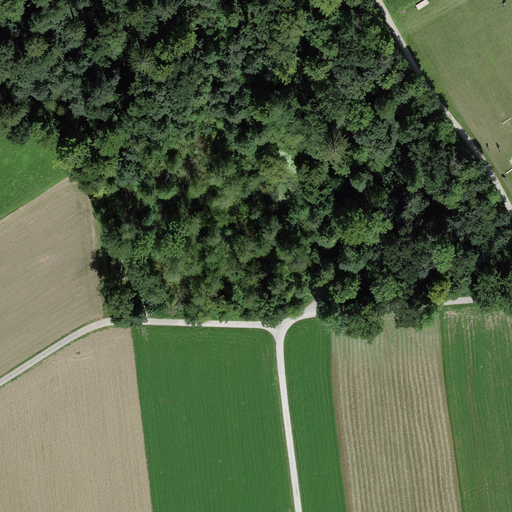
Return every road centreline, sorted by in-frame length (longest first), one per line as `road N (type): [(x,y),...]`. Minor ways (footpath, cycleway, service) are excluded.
road 1 (track): [(285,0),(345,80),(351,214),(333,280),(284,322)]
road 2 (track): [(373,0),(511,212)]
road 3 (track): [(284,322),(511,295)]
road 4 (track): [(284,322),(278,345),(298,511)]
road 5 (track): [(130,321),(284,322)]
road 6 (track): [(0,383),(67,340),(108,321),(130,321)]
